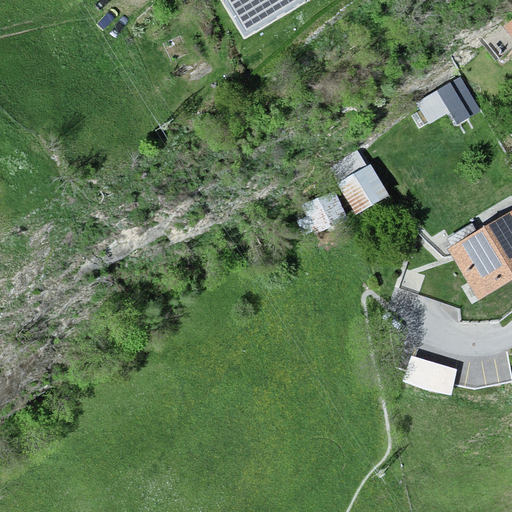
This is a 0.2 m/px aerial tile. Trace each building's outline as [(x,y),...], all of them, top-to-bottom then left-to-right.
[(304,0),(220,0),(242,37),(304,0)] [(511,21),(503,28),(511,39),(511,21)] [(431,124),(453,114),(459,125),(484,113),(467,79),(420,102),(431,124)] [(370,165),(338,183),(357,215),(389,197),(370,165)] [(346,219),(333,190),(302,204),(307,217),(297,221),(304,237),(346,219)] [(511,282),(511,212),(446,251),(477,303),(511,282)] [(452,391),(460,363),(415,352),(407,380),(452,391)]
